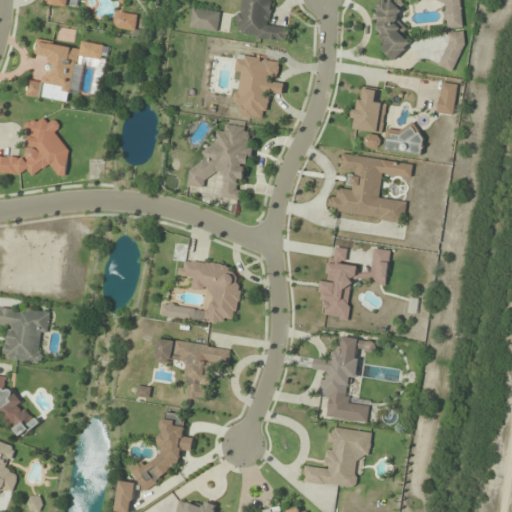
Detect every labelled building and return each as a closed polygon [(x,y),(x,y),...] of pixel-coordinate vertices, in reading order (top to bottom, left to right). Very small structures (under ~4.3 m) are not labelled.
[(287,42),(289,27),(269,25),(272,0),(240,0),(236,35),(287,42)] [(391,57),(410,49),(403,32),(407,30),(393,0),(388,0),(370,8),(391,57)] [(447,28),(462,27),(460,0),(433,0),(434,4),(445,3),(447,28)] [(218,32),(221,12),(193,8),(190,27),(218,32)] [(138,16),(117,11),(114,27),(135,32),(138,16)] [(455,32),(437,64),(450,71),(468,39),(455,32)] [(100,98),(111,47),(82,41),(80,48),(37,39),(33,57),(48,60),(42,88),(79,95),(84,67),(95,69),(89,96),(100,98)] [(279,61),(238,54),(235,72),(241,74),(235,104),(241,105),(239,116),(264,120),(269,92),(282,94),(284,83),(275,81),(279,61)] [(455,83),(440,83),(440,113),(455,113),(455,83)] [(383,133),(387,103),(377,101),(379,90),(358,87),(353,129),(383,133)] [(0,156),(0,170),(54,174),(54,175),(62,176),(65,122),(29,120),(26,158),(0,156)] [(189,186),(213,188),(213,193),(222,194),(221,198),(243,200),(250,128),(226,125),(225,132),(217,131),(215,148),(205,147),(203,165),(191,163),(189,186)] [(387,127),(386,151),(420,153),(421,129),(387,127)] [(405,222),(407,202),(379,198),(382,174),(411,178),(413,163),(340,154),(339,169),(348,170),(346,188),(338,187),(337,198),(329,196),(327,212),(405,222)] [(348,319),(352,280),(387,283),(390,250),(374,249),(372,269),(346,267),(347,248),(332,247),(329,281),(324,281),(321,317),(348,319)] [(181,260),(179,276),(192,278),(191,291),(210,293),(207,321),(225,323),(225,318),(235,319),(242,268),(181,260)] [(161,317),(195,320),(196,308),(163,305),(161,317)] [(51,312),(0,306),(0,324),(8,326),(4,360),(40,364),(43,335),(48,336),(51,312)] [(326,418),(367,423),(370,405),(351,403),(357,351),(375,353),(376,341),(338,336),(335,360),(315,358),(314,370),(323,371),(320,397),(328,397),(326,418)] [(231,349),(158,337),(155,361),(185,366),(183,379),(189,380),(186,397),(209,400),(214,365),(228,368),(231,349)] [(0,375),(0,413),(20,438),(39,424),(0,375)] [(303,483),(356,489),(360,458),(369,459),(372,432),(330,427),(325,468),(305,465),(303,483)] [(0,495),(3,487),(13,491),(20,474),(8,469),(16,447),(0,441),(0,495)] [(40,511),(42,497),(30,496),(28,510),(40,511)] [(216,511),(218,506),(205,503),(204,507),(179,501),(177,511),(216,511)]
